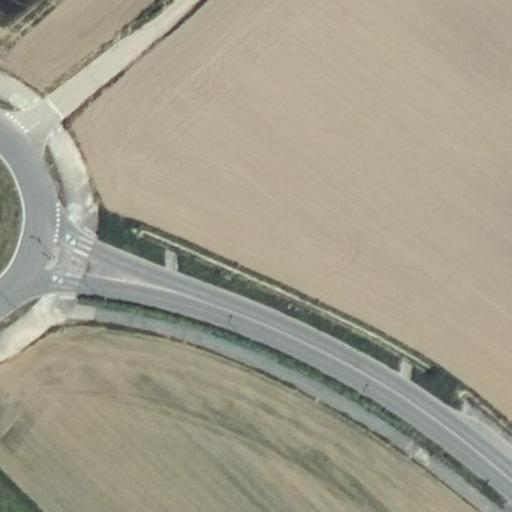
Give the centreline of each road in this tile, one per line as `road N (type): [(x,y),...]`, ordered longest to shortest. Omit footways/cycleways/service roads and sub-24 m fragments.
road 1 (secondary): [(511,482),(380,383),(214,305)]
road 2 (unclassified): [(176,9),(11,142)]
road 3 (secondary): [(214,305),(78,243),(39,199)]
road 4 (secondary): [(13,287),(70,283),(214,305)]
